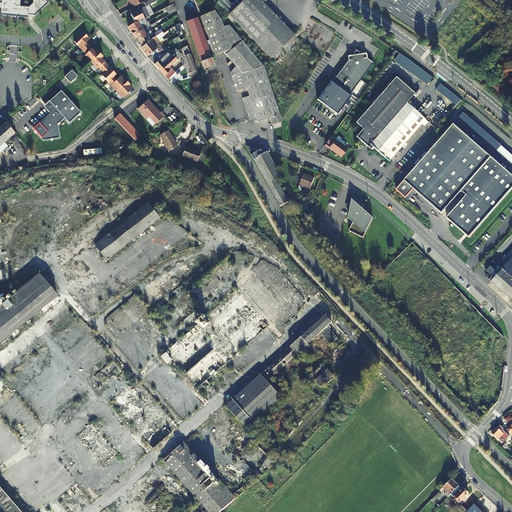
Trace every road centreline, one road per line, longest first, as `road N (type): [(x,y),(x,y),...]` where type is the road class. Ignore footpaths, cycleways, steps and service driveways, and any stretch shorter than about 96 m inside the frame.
road 1 (residential): [(511,334),(486,293),(375,193),(302,156),(209,128),(156,78)]
road 2 (residential): [(384,27),(511,125)]
